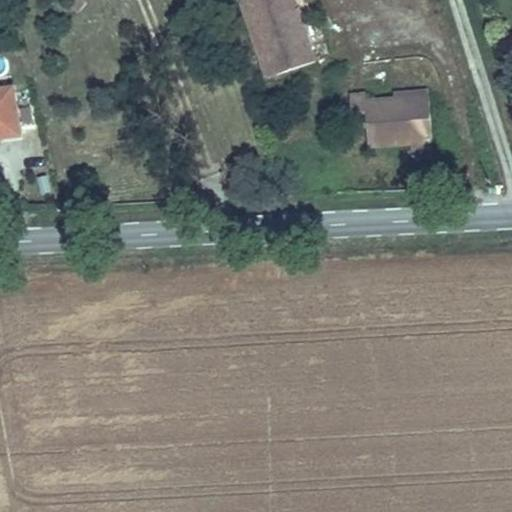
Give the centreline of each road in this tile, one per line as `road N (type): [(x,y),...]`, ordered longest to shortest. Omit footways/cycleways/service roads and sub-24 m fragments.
road 1 (tertiary): [(0,241),(511,215)]
road 2 (unknown): [(144,0),(226,230)]
